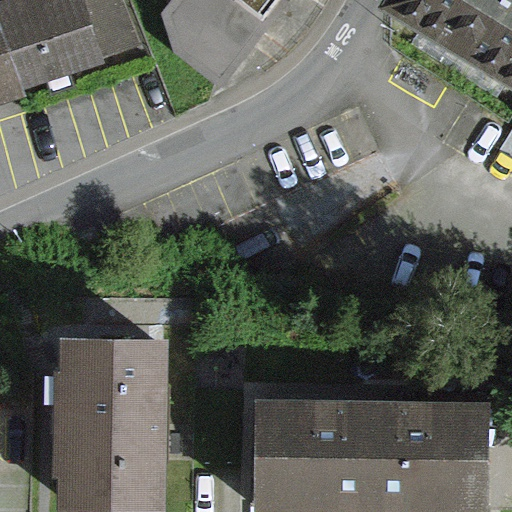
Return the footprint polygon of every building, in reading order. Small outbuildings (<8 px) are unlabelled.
[(124,0),(19,0),(0,7),(0,52),(16,98),(143,52),(124,0)] [(289,0),(179,0),(168,15),(175,51),(223,87),(289,0)] [(511,0),(394,0),(381,22),(510,101),(511,96),(511,0)] [(0,52),(0,103),(16,98),(0,52)] [(69,350),(68,508),(160,508),(162,351),(69,350)] [(479,511),(480,411),(262,409),(261,509),(479,511)]
